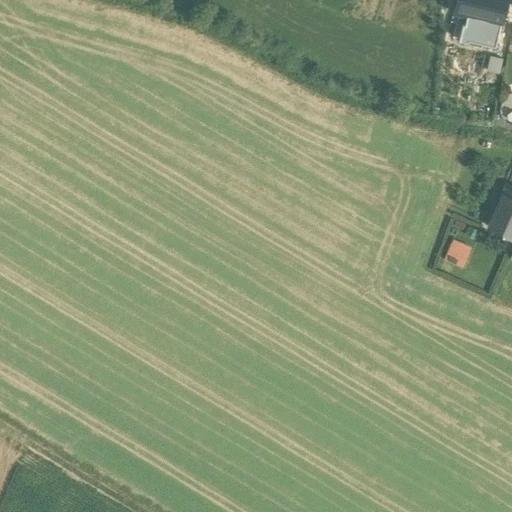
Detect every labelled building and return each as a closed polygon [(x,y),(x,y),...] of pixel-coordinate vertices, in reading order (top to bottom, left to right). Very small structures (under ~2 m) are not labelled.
[(506,0),(458,0),(455,15),(466,18),(500,26),(506,0)] [(494,47),(500,26),(466,18),(464,26),(463,25),(459,40),(467,42),(467,40),(494,47)] [(511,174),(503,196),(511,199),(511,174)] [(511,199),(503,196),(488,229),(511,239),(511,199)] [(444,259),(461,267),(470,247),(453,239),(444,259)]
